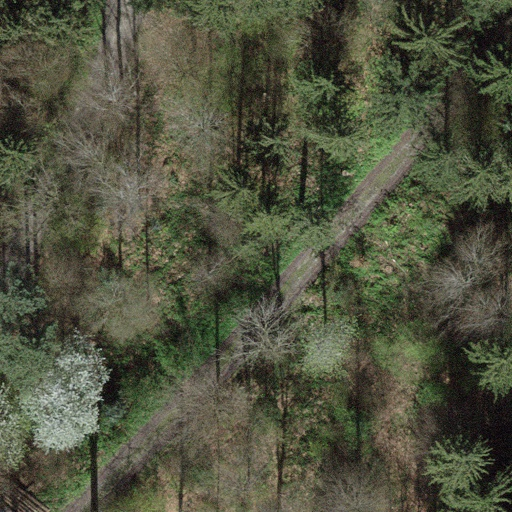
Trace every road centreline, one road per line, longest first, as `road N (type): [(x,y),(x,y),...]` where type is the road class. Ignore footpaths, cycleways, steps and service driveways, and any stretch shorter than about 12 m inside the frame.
road 1 (track): [(511,20),(81,511)]
road 2 (track): [(0,288),(103,54),(112,0)]
